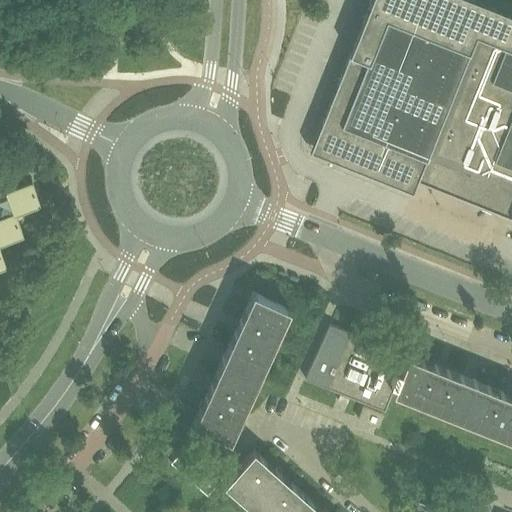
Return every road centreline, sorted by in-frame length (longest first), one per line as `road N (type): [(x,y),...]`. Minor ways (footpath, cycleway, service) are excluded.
road 1 (residential): [(38,511),(95,442),(156,345),(129,305)]
road 2 (residential): [(369,511),(263,420),(227,460),(190,436)]
road 3 (residential): [(331,239),(332,273),(352,291),(511,355)]
road 4 (tertiary): [(511,312),(331,239)]
road 5 (unclassified): [(110,320),(60,401),(0,471)]
road 6 (tertiary): [(129,148),(0,88)]
road 7 (unclassified): [(220,129),(234,79),(240,0)]
road 8 (unclassified): [(216,0),(208,83),(193,119)]
